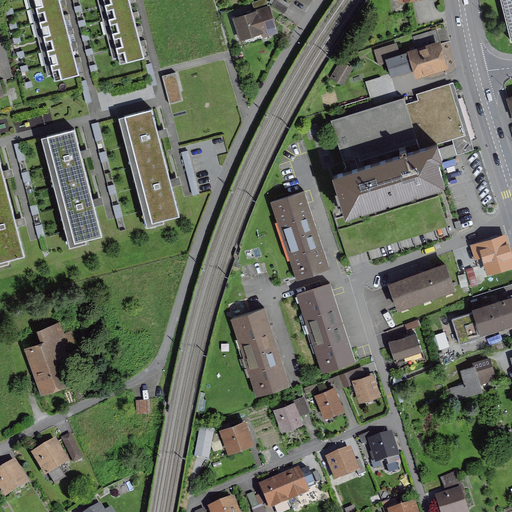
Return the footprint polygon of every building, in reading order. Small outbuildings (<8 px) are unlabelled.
[(122,0),(105,4),(109,19),(133,12),(129,0),(122,0)] [(511,0),(502,0),(511,37),(511,0)] [(36,7),(40,21),(64,15),(60,1),(36,7)] [(269,9),(234,19),(240,41),(276,31),(269,9)] [(109,19),(112,33),(136,27),(133,12),(109,19)] [(40,21),(43,35),(68,29),(64,15),(40,21)] [(112,33),(116,47),(140,41),(136,27),(112,33)] [(43,35),(47,50),(71,44),(68,29),(43,35)] [(116,47),(120,64),(144,57),(140,41),(116,47)] [(452,71),(443,42),(404,55),(400,42),(374,50),(380,66),(388,63),(391,73),(367,80),(373,96),(452,71)] [(47,50),(51,64),(75,58),(71,44),(47,50)] [(51,64),(55,80),(79,74),(75,58),(51,64)] [(351,67),(341,61),(330,78),(341,84),(351,67)] [(176,72),(163,75),(168,95),(181,91),(176,72)] [(406,103),(420,149),(432,145),(466,135),(450,83),(416,93),(418,99),(406,103)] [(389,159),(420,149),(406,103),(404,97),(331,120),(343,161),(355,157),(359,168),(361,167),(389,159)] [(125,116),(137,165),(165,158),(152,109),(125,116)] [(87,178),(75,128),(47,135),(60,185),(87,178)] [(20,160),(26,159),(21,141),(15,143),(20,160)] [(420,149),(389,159),(400,192),(443,179),(432,145),(420,149)] [(137,165),(152,222),(179,215),(165,158),(137,165)] [(389,159),(361,167),(372,201),(400,192),(389,159)] [(0,201),(10,199),(0,161),(0,201)] [(359,168),(333,176),(343,209),(372,201),(361,167),(359,168)] [(102,235),(87,178),(60,185),(74,243),(102,235)] [(275,222),(282,241),(317,229),(304,191),(272,202),(271,202),(274,211),(275,211),(278,221),(275,222)] [(347,257),(448,226),(438,195),(376,215),(373,206),(335,218),(347,257)] [(0,261),(25,255),(10,199),(0,201),(0,261)] [(297,278),(329,268),(317,229),(282,241),(288,261),(291,260),(295,271),(294,271),(296,278),(297,278)] [(511,267),(511,251),(507,235),(462,248),(466,262),(484,257),(489,274),(511,267)] [(458,289),(448,262),(392,283),(402,311),(458,289)] [(297,294),(310,334),(343,323),(330,283),(297,294)] [(511,295),(508,297),(508,299),(472,311),(472,314),(452,320),(460,344),(482,338),(481,337),(511,326),(511,295)] [(232,321),(245,359),(278,349),(266,310),(232,321)] [(66,319),(37,330),(41,341),(26,347),(44,395),(72,385),(67,370),(82,364),(66,319)] [(310,334),(323,374),(356,363),(343,323),(310,334)] [(445,331),(435,335),(440,349),(451,345),(445,331)] [(418,333),(390,343),(397,361),(425,351),(418,333)] [(245,359),(258,398),(291,387),(278,349),(245,359)] [(498,379),(491,356),(476,361),(477,366),(483,384),(498,379)] [(477,366),(461,372),(464,383),(450,388),(455,403),(486,393),(483,384),(477,366)] [(376,373),(354,380),(362,403),(384,396),(376,373)] [(336,389),(316,396),(324,420),(345,413),(336,389)] [(151,399),(133,400),(134,420),(152,419),(151,399)] [(295,403),(274,411),(282,435),(304,427),(295,403)] [(247,419),(220,429),(230,453),(256,443),(247,419)] [(211,458),(214,428),(199,427),(196,457),(211,458)] [(71,433),(62,438),(74,463),(83,458),(71,433)] [(394,433),(370,439),(377,464),(401,458),(394,433)] [(57,439),(32,454),(46,477),(71,462),(57,439)] [(353,448),(327,458),(336,480),(362,470),(353,448)] [(15,460),(0,470),(0,487),(8,498),(31,482),(15,460)] [(302,470),(262,484),(271,508),(311,493),(302,470)] [(470,511),(464,490),(437,498),(441,511),(470,511)] [(249,496),(254,511),(265,511),(258,492),(249,496)] [(238,511),(232,497),(208,507),(210,511),(238,511)]
